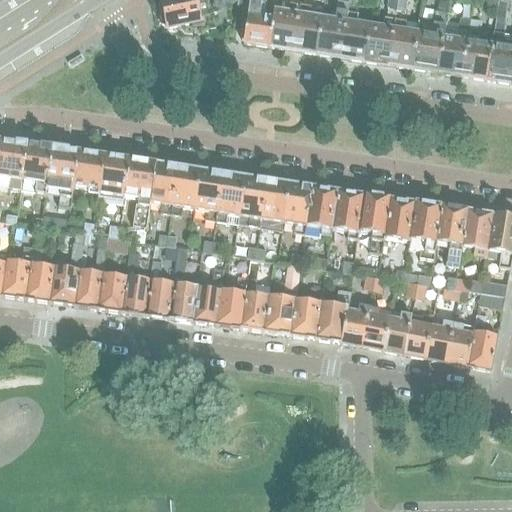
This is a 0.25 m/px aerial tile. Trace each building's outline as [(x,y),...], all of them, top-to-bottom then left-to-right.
[(222,6),(220,0),(180,0),(173,1),(172,0),(167,0),(161,4),(167,30),(196,24),(198,32),(214,28),(212,16),(217,14),(215,7),(222,6)] [(240,0),(239,0),(238,8),(249,10),(244,45),(270,49),(274,21),(260,19),(262,4),(251,2),(251,0),(240,0)] [(390,1),(388,12),(397,14),(399,2),(390,1)] [(406,15),(408,3),(399,2),(397,14),(406,15)] [(500,2),(492,51),(487,83),(511,86),(511,38),(503,37),(509,3),(500,2)] [(274,21),(270,49),(294,53),(300,7),(289,6),(288,13),(276,11),(274,21)] [(317,56),(323,19),(311,17),(312,9),(300,7),(294,53),(317,56)] [(347,20),(348,15),(337,13),(336,21),(323,19),(317,56),(341,60),(347,20)] [(366,64),(372,26),(358,24),(359,16),(348,15),(347,20),(341,60),(366,64)] [(444,39),(439,75),(462,79),(468,43),(472,21),(461,19),(459,31),(446,29),(444,39)] [(389,67),(396,22),(384,20),(382,28),(372,26),(366,64),(389,67)] [(413,71),(418,33),(406,31),(407,23),(396,22),(389,67),(413,71)] [(439,75),(444,39),(446,29),(420,25),(418,33),(413,71),(439,75)] [(487,83),(492,51),(479,49),(480,45),(468,43),(462,79),(487,83)] [(0,191),(21,195),(27,147),(1,144),(0,149),(0,191)] [(46,200),(46,198),(47,194),(53,151),(27,147),(21,195),(46,200)] [(47,194),(46,198),(60,199),(58,211),(70,213),(74,188),(79,155),(53,151),(47,194)] [(99,193),(104,158),(79,155),(74,188),(96,192),(96,193),(99,193)] [(126,200),(131,162),(104,158),(99,193),(99,195),(126,200)] [(148,223),(150,206),(156,166),(131,162),(126,200),(140,202),(139,208),(136,207),(134,221),(148,223)] [(172,218),(179,170),(156,166),(150,206),(162,207),(160,216),(172,218)] [(195,212),(201,173),(179,170),(172,218),(182,219),(183,210),(195,212)] [(216,224),(224,176),(201,173),(195,212),(206,214),(205,222),(216,224)] [(240,219),(245,180),(224,176),(216,224),(226,226),(228,217),(240,219)] [(261,231),(267,183),(245,180),(240,219),(251,220),(249,229),(261,231)] [(284,226),(290,186),(267,183),(261,231),(271,232),(272,224),(284,226)] [(304,237),(305,228),(311,190),(290,186),(284,226),(295,227),(294,235),(304,237)] [(330,237),(331,232),(337,194),(311,190),(305,228),(322,230),(321,236),(330,237)] [(358,233),(363,200),(364,198),(337,194),(331,232),(348,234),(347,239),(357,241),(358,233)] [(384,241),(390,202),(364,198),(363,200),(358,233),(372,235),(370,254),(382,256),(384,241)] [(409,245),(415,205),(390,202),(384,241),(409,245)] [(437,245),(442,210),(415,205),(409,245),(408,253),(420,255),(419,261),(434,264),(437,245)] [(459,269),(462,249),(468,213),(442,210),(437,245),(449,247),(447,268),(459,269)] [(488,254),(493,217),(468,213),(462,249),(474,251),(474,255),(487,257),(488,254)] [(7,216),(5,225),(17,227),(19,218),(7,216)] [(511,220),(493,217),(488,254),(500,256),(498,270),(509,272),(511,259),(511,220)] [(34,219),(32,229),(42,230),(43,220),(34,219)] [(86,224),(84,236),(94,238),(96,226),(86,224)] [(110,228),(109,240),(117,241),(120,241),(122,229),(110,228)] [(137,232),(135,244),(145,246),(147,234),(137,232)] [(158,247),(167,249),(169,238),(160,236),(158,247)] [(169,238),(167,249),(176,250),(178,239),(169,238)] [(106,252),(108,240),(99,239),(94,275),(79,273),(74,309),(97,312),(103,276),(106,252)] [(109,240),(108,240),(106,252),(115,253),(117,241),(109,240)] [(203,254),(211,255),(213,244),(204,243),(203,254)] [(213,244),(211,255),(220,256),(222,246),(213,244)] [(74,309),(79,273),(83,248),(73,247),(69,272),(55,270),(49,306),(74,309)] [(25,302),(33,250),(24,249),(22,266),(5,264),(5,266),(1,299),(25,302)] [(49,306),(55,270),(40,268),(42,252),(33,250),(25,302),(49,306)] [(192,325),(197,290),(197,289),(183,287),(189,252),(180,250),(174,286),(168,322),(192,325)] [(247,261),(256,262),(258,251),(249,250),(247,261)] [(258,251),(256,262),(265,263),(267,252),(258,251)] [(145,319),(150,283),(137,281),(140,257),(130,256),(126,279),(121,316),(145,319)] [(291,267),(300,269),(302,258),(293,256),(291,267)] [(168,322),(174,286),(160,284),(163,264),(153,263),(150,283),(145,319),(168,322)] [(344,263),(342,275),(352,277),(354,265),(344,263)] [(367,269),(365,278),(366,279),(376,280),(378,281),(380,272),(367,269)] [(396,272),(394,284),(404,285),(405,273),(396,272)] [(121,316),(126,279),(103,276),(97,312),(121,316)] [(197,290),(192,325),(216,329),(221,292),(223,278),(213,276),(211,292),(197,290)] [(374,294),(376,280),(366,279),(364,293),(374,294)] [(428,288),(430,289),(431,281),(419,279),(418,287),(428,288)] [(238,280),(236,294),(221,292),(216,329),(240,332),(247,281),(238,280)] [(378,281),(376,280),(374,294),(383,296),(386,282),(378,281)] [(448,280),(446,290),(454,292),(456,281),(448,280)] [(263,335),(268,299),(254,297),(256,282),(247,281),(240,332),(263,335)] [(481,296),(483,284),(473,282),(471,294),(481,296)] [(504,301),(506,289),(483,284),(481,296),(504,301)] [(416,301),(418,287),(408,285),(406,299),(416,301)] [(428,288),(418,287),(416,301),(426,302),(428,288)] [(295,302),(289,339),(315,342),(320,306),(323,291),(311,290),(309,304),(295,302)] [(445,291),(443,301),(459,304),(461,294),(445,291)] [(320,306),(315,342),(339,345),(340,346),(346,312),(348,306),(349,295),(338,293),(336,308),(320,306)] [(461,294),(459,304),(467,306),(469,296),(461,294)] [(289,339),(295,302),(295,298),(284,296),(283,300),(268,298),(268,299),(263,335),(289,339)] [(502,312),(504,301),(481,296),(478,307),(502,312)] [(362,350),(370,310),(348,306),(346,312),(340,346),(362,350)] [(378,319),(380,311),(370,310),(362,350),(383,354),(389,321),(378,319)] [(412,318),(401,316),(399,322),(389,321),(383,354),(403,358),(412,318)] [(425,362),(431,329),(420,327),(421,320),(412,318),(403,358),(425,362)] [(476,318),(474,330),(473,337),(467,370),(486,374),(491,372),(497,338),(484,336),(487,320),(476,318)] [(445,366),(453,326),(442,324),(441,331),(431,329),(425,362),(445,366)] [(467,370),(473,337),(474,330),(453,326),(445,366),(467,370)]
